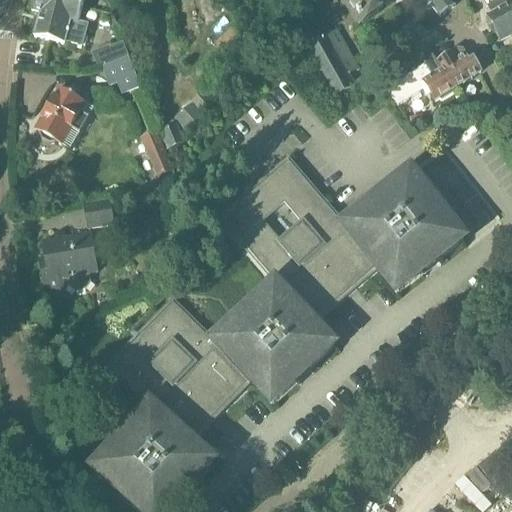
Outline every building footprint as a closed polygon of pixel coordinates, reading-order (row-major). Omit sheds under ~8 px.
[(83,8),(53,0),(35,0),(32,13),(41,15),(35,39),(65,47),(65,44),(82,48),(88,27),(79,25),(83,8)] [(343,0),(359,24),(391,1),(390,0),(343,0)] [(417,0),(426,11),(432,7),(440,18),(456,6),(451,0),(417,0)] [(502,42),(511,36),(511,0),(485,0),(492,14),(488,17),(502,42)] [(349,76),(359,71),(337,31),(306,48),(334,99),(355,87),(349,76)] [(123,44),(94,56),(100,70),(101,70),(129,58),(123,44)] [(408,60),(416,73),(425,67),(433,79),(444,72),(455,89),(482,72),(474,60),(470,63),(463,51),(459,50),(436,65),(426,48),(408,60)] [(129,58),(101,70),(110,89),(117,86),(122,97),(142,89),(129,58)] [(435,102),(438,100),(441,102),(453,94),(453,90),(455,89),(444,72),(433,79),(425,67),(416,73),(397,85),(395,82),(386,88),(398,107),(427,89),(435,102)] [(80,135),(89,119),(81,115),(86,105),(79,101),(82,95),(81,90),(74,87),(70,88),(66,94),(59,90),(35,132),(41,136),(43,141),(51,146),(56,145),(57,144),(62,148),(72,130),(80,135)] [(177,126),(187,137),(205,120),(207,122),(221,109),(206,93),(174,122),(177,126)] [(177,126),(158,134),(166,155),(185,145),(177,126)] [(158,134),(157,133),(140,140),(157,180),(172,174),(158,134)] [(289,159),(221,218),(277,284),(315,324),(379,270),(345,226),(289,159)] [(345,226),(379,270),(397,294),(464,242),(412,174),(345,226)] [(89,231),(114,227),(111,203),(86,207),(89,231)] [(97,274),(95,261),(101,254),(93,247),(91,235),(43,243),(46,260),(40,261),(45,291),(64,288),(62,279),(62,277),(68,279),(69,287),(76,293),(86,291),(91,284),(90,275),(97,274)] [(315,324),(277,284),(216,341),(253,383),(274,405),(336,347),(315,324)] [(253,383),(216,341),(175,301),(112,365),(153,406),(194,442),(253,383)] [(194,442),(153,406),(97,469),(144,511),(173,511),(217,463),(194,442)]
